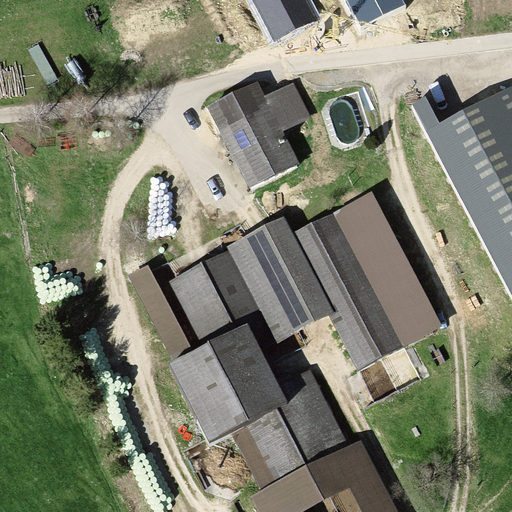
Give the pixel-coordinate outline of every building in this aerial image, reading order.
[(304,0),(252,0),(274,41),(315,19),(304,0)] [(402,0),(346,0),(360,26),(404,4),(402,0)] [(425,98),(410,106),(511,299),(511,83),(438,122),(425,98)] [(251,91),(205,117),(249,196),(295,170),(251,91)] [(371,192),(292,233),(334,312),(328,315),(357,370),(442,326),(371,192)] [(209,443),(230,432),(261,490),(349,445),(310,371),(280,386),(261,350),(328,315),(334,312),(292,233),(285,219),(159,285),(148,264),(126,275),(170,359),(167,361),(209,443)] [(349,445),(261,490),(250,496),(258,511),(302,511),(349,488),(361,511),(397,511),(360,439),(349,445)]
